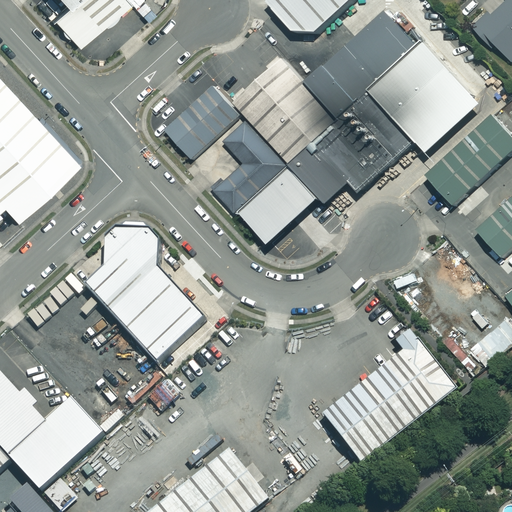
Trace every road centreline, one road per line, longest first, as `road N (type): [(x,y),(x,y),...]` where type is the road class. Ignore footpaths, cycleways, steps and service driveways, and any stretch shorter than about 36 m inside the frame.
road 1 (unclassified): [(137,166),(258,290),(303,295),(324,287),(387,233)]
road 2 (unclassified): [(0,291),(137,166)]
road 3 (unclassified): [(213,8),(92,117)]
road 4 (unclassified): [(0,16),(92,117)]
